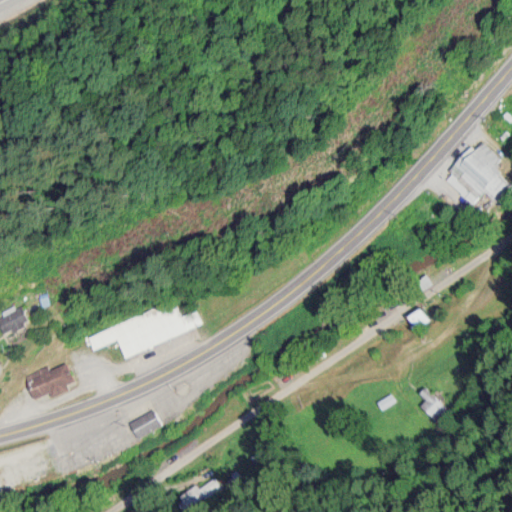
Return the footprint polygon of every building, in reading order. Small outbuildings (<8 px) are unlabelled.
[(479,218),(511,182),(511,170),(498,157),(489,167),(473,153),(456,172),(465,180),(452,193),(479,218)] [(16,335),(39,321),(27,301),(4,316),(16,335)] [(419,326),(431,316),(423,305),(411,315),(419,326)] [(91,335),(97,349),(122,339),(129,356),(174,338),(161,306),(91,335)] [(26,373),(38,398),(52,392),(54,397),(75,387),(73,381),(78,379),(70,361),(55,367),(52,361),(26,373)] [(450,406),(431,386),(422,394),(426,399),(420,405),(435,420),(450,406)] [(162,409),(137,418),(143,435),(168,426),(162,409)]
